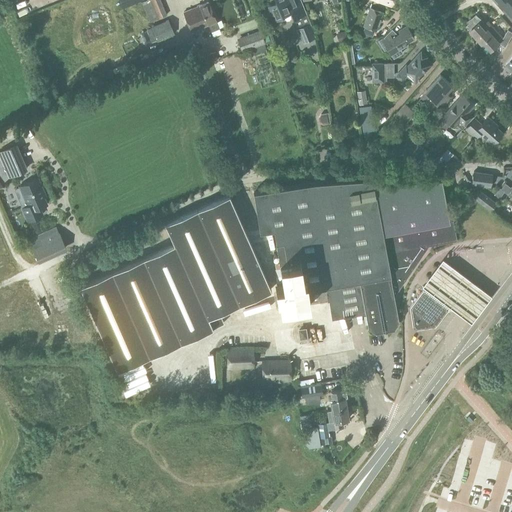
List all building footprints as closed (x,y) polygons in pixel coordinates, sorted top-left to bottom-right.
[(150,22),(152,21),(167,15),(160,0),(145,0),(144,0),(141,2),(150,22)] [(276,0),(277,3),(268,6),(269,9),(264,11),(269,21),(273,20),(274,21),(284,17),(283,14),(291,11),(294,18),(300,16),(294,0),(276,0)] [(511,0),(496,0),(511,17),(511,0)] [(217,21),(208,2),(184,12),(192,31),(217,21)] [(377,31),(384,12),(370,7),(363,26),(377,31)] [(492,24),(492,25),(489,22),(487,23),(477,15),(466,25),(489,51),(491,50),(499,43),(506,47),(511,37),(511,31),(509,30),(504,38),(503,37),(492,24)] [(168,20),(151,27),(157,40),(174,33),(168,20)] [(297,28),(303,43),(316,38),(310,23),(297,28)] [(392,28),(384,36),(390,47),(387,48),(394,60),(405,53),(401,47),(407,43),(406,42),(414,37),(407,26),(399,30),(400,33),(397,34),(392,28)] [(257,31),(239,38),(242,48),(265,40),(261,31),(258,32),(257,31)] [(346,32),(337,34),(339,42),(348,40),(346,32)] [(209,53),(212,61),(219,59),(216,51),(209,53)] [(407,67),(406,65),(396,76),(401,81),(407,75),(415,82),(418,79),(418,80),(424,73),(424,72),(431,64),(419,53),(407,67)] [(383,81),(383,63),(372,63),(372,81),(383,81)] [(440,74),(420,96),(425,101),(429,97),(441,107),(450,97),(445,92),(452,85),(440,74)] [(442,116),(439,119),(439,122),(444,126),(447,126),(449,123),(454,127),(459,121),(464,126),(472,116),(468,112),(474,105),(462,94),(443,116),(442,116)] [(415,112),(405,103),(396,114),(406,123),(415,112)] [(371,105),(359,107),(360,113),(372,111),(371,105)] [(330,123),(329,113),(321,114),(319,118),(320,122),(323,124),(330,123)] [(23,119),(26,125),(33,122),(31,116),(23,119)] [(481,124),(474,118),(466,128),(476,137),(480,133),(492,143),(502,132),(492,123),(494,122),(488,117),(481,124)] [(423,148),(413,140),(402,152),(412,161),(423,148)] [(0,150),(0,156),(8,176),(25,169),(14,144),(0,150)] [(314,158),(323,158),(323,148),(315,148),(314,158)] [(443,148),(436,156),(443,161),(450,153),(443,148)] [(474,171),(472,184),(490,187),(492,174),(474,171)] [(43,190),(38,178),(19,186),(28,205),(22,207),(28,220),(42,214),(39,207),(46,203),(41,191),(43,190)] [(505,183),(501,188),(504,191),(507,193),(508,191),(509,193),(508,194),(511,196),(511,186),(511,187),(505,183)] [(429,188),(333,206),(343,258),(427,243),(424,230),(436,228),(429,188)] [(491,210),(496,204),(478,190),(473,197),(491,210)] [(287,231),(249,243),(276,323),(314,310),(287,231)] [(31,244),(38,259),(66,247),(59,232),(31,244)] [(432,293),(432,296),(448,308),(451,308),(471,323),(492,294),(443,257),(421,286),(432,293)] [(146,260),(107,267),(121,352),(160,346),(146,260)] [(396,273),(359,279),(368,327),(375,331),(394,328),(399,321),(394,296),(405,279),(396,273)] [(448,308),(432,296),(423,289),(410,307),(413,329),(435,326),(448,308)] [(229,306),(190,310),(200,397),(239,393),(237,369),(234,348),(229,306)] [(28,345),(40,342),(37,333),(25,336),(28,345)] [(381,333),(370,334),(370,341),(382,340),(381,333)] [(289,360),(263,361),(263,380),(290,380),(289,360)] [(300,387),(297,388),(298,397),(302,397),(323,395),(321,384),(300,387)] [(332,409),(346,407),(345,398),(349,397),(348,388),(331,391),(332,399),(331,399),(332,409)] [(332,411),(328,412),(330,422),(334,421),(335,429),(344,427),(343,419),(348,418),(348,416),(350,416),(349,409),(347,409),(346,407),(332,409),(332,411)] [(309,432),(312,432),(309,414),(299,415),(304,440),(311,439),(309,432)] [(317,423),(313,424),(316,445),(332,443),(331,435),(330,436),(327,422),(317,423)] [(51,432),(39,462),(56,470),(69,439),(51,432)] [(73,442),(61,471),(78,479),(90,449),(73,442)] [(36,471),(23,500),(40,508),(53,478),(36,471)] [(253,511),(266,493),(240,474),(232,486),(242,493),(228,511),(253,511)] [(57,480),(45,509),(50,511),(63,511),(74,487),(57,480)]
